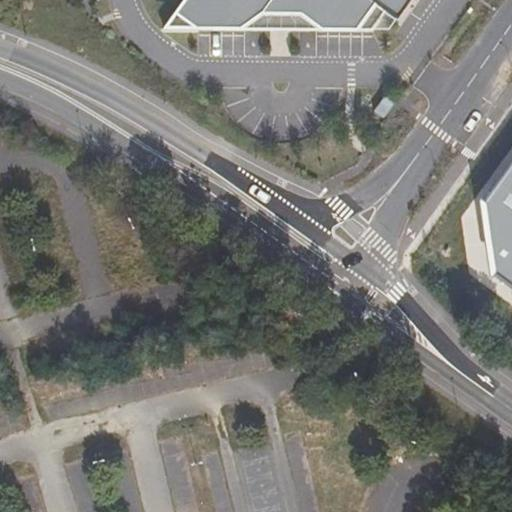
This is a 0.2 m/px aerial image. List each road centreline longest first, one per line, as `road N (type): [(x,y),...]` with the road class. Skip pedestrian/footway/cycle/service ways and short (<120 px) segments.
road 1 (tertiary): [(345,253),(83,82),(0,50)]
road 2 (tertiary): [(0,79),(113,136),(327,279)]
road 3 (unclassified): [(511,27),(345,253)]
road 4 (tertiary): [(375,299),(511,403)]
